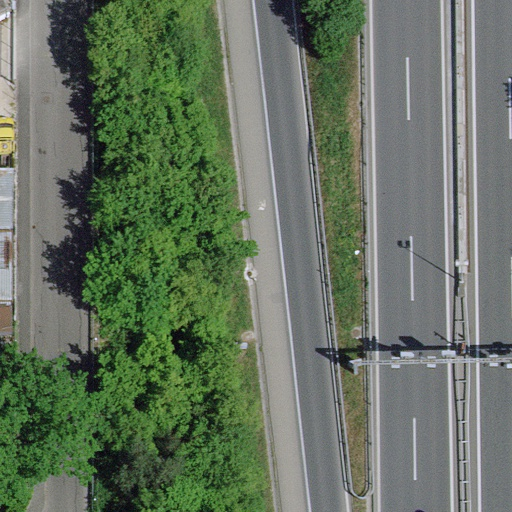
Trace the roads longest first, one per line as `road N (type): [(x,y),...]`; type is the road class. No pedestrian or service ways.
road 1 (motorway): [(270,0),(327,511)]
road 2 (motorway): [(405,0),(414,511)]
road 3 (residential): [(58,511),(55,0)]
